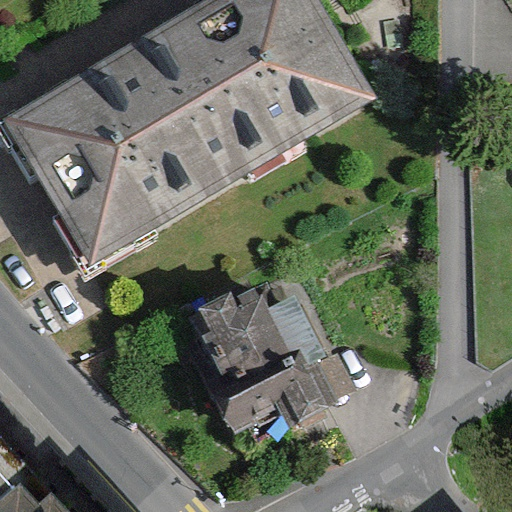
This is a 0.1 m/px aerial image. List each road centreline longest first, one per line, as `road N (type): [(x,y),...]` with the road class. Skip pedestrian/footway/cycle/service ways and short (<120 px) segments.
road 1 (tertiary): [(176,511),(0,334)]
road 2 (unknown): [(0,135),(191,0)]
road 3 (residential): [(407,452),(511,375)]
